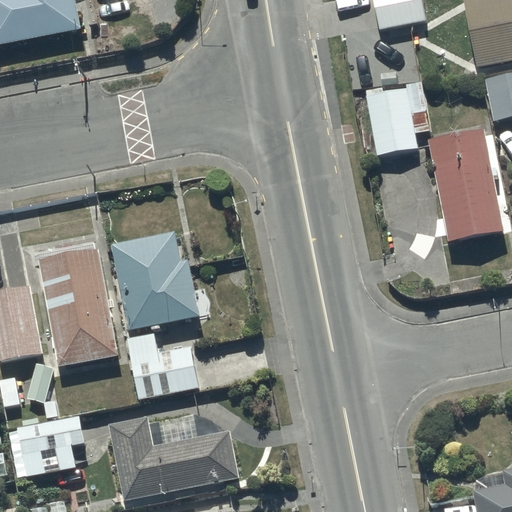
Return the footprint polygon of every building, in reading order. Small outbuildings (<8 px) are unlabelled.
[(0,0),(0,52),(85,35),(77,0),(0,0)] [(374,0),(380,34),(427,26),(422,0),(374,0)] [(511,0),(487,0),(465,4),(479,72),(511,65),(511,0)] [(511,78),(487,84),(496,126),(511,122),(511,78)] [(366,94),(379,161),(419,153),(417,138),(433,135),(423,86),(407,89),(408,92),(385,97),(384,90),(366,94)] [(429,145),(450,248),(506,236),(486,134),(429,145)] [(114,251),(132,336),(154,332),(155,335),(164,334),(163,330),(203,321),(191,265),(184,266),(178,237),(114,251)] [(43,266),(62,372),(122,361),(103,255),(43,266)] [(0,296),(0,348),(3,366),(45,359),(35,291),(0,296)] [(129,343),(141,404),(203,392),(194,350),(160,356),(157,337),(129,343)] [(39,367),(28,402),(46,407),(56,372),(39,367)] [(6,411),(23,408),(18,380),(1,383),(6,411)] [(112,429),(128,506),(241,483),(232,436),(214,439),(209,416),(152,428),(151,421),(112,429)] [(11,436),(20,482),(30,480),(30,483),(79,473),(75,451),(89,448),(84,420),(20,433),(20,435),(11,436)] [(0,457),(0,481),(9,480),(5,457),(0,457)] [(476,511),(511,511),(511,473),(503,475),(506,490),(473,496),(476,511)]
